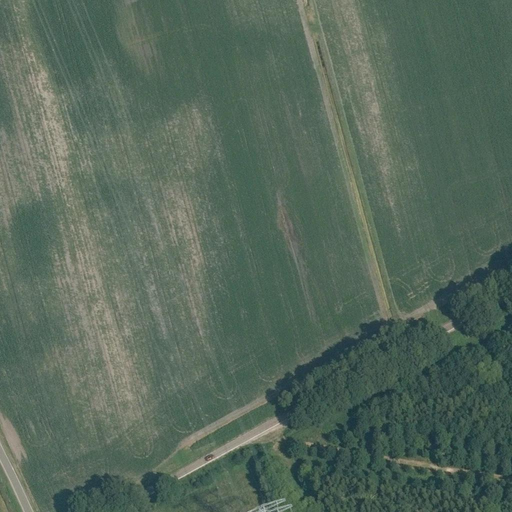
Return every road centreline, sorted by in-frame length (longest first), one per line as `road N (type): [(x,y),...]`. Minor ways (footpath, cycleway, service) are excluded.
road 1 (unclassified): [(120,511),(511,293)]
road 2 (track): [(511,483),(276,441),(269,428)]
